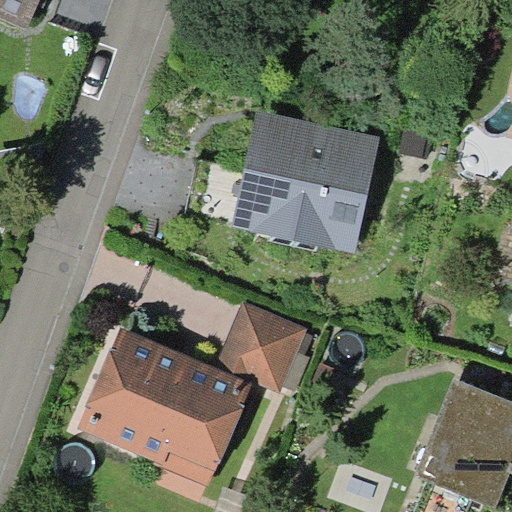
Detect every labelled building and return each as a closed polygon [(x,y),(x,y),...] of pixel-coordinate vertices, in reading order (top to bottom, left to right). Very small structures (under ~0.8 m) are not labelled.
[(36,0),(0,0),(0,42),(18,50),(36,0)] [(372,141),(248,116),(225,228),(349,253),(372,141)] [(308,330),(237,303),(213,364),(283,392),(308,330)] [(251,385),(111,328),(70,430),(210,486),(251,385)] [(511,457),(511,405),(445,381),(408,480),(492,511),(511,457)]
